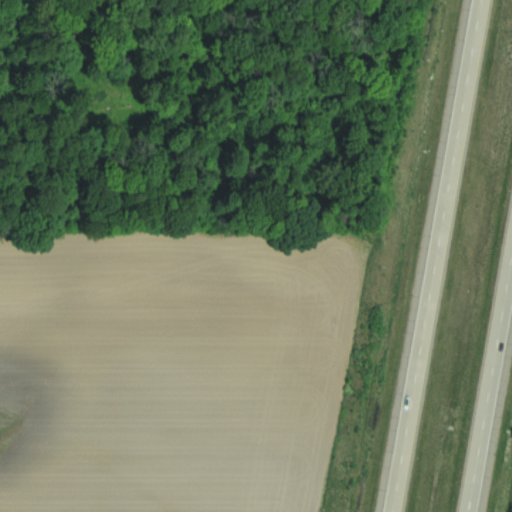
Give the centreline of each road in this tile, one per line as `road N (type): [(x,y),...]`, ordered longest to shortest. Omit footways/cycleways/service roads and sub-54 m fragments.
road 1 (motorway): [(481,0),(389,511)]
road 2 (motorway): [(468,511),(511,268)]
